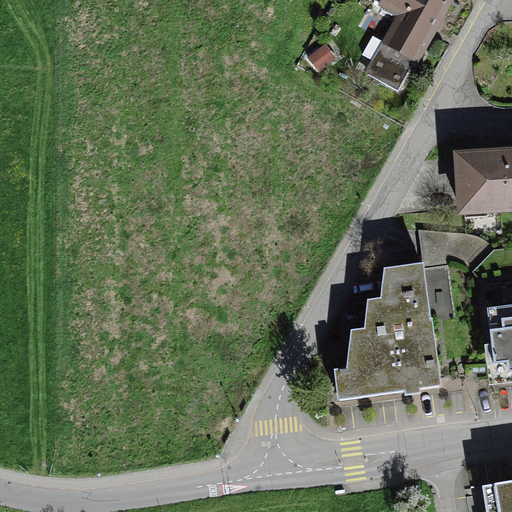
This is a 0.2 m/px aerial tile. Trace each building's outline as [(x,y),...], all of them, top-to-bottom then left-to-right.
[(387,42),(416,59),(448,2),(444,0),(387,0),(405,10),(387,42)] [(511,154),(459,158),(462,212),(511,208),(511,154)] [(335,371),(338,400),(440,386),(422,266),(388,270),(392,299),(372,301),(376,329),(355,332),(360,368),(335,371)] [(495,378),(511,376),(511,306),(487,309),(495,378)] [(485,511),(511,511),(511,482),(482,487),(485,511)]
